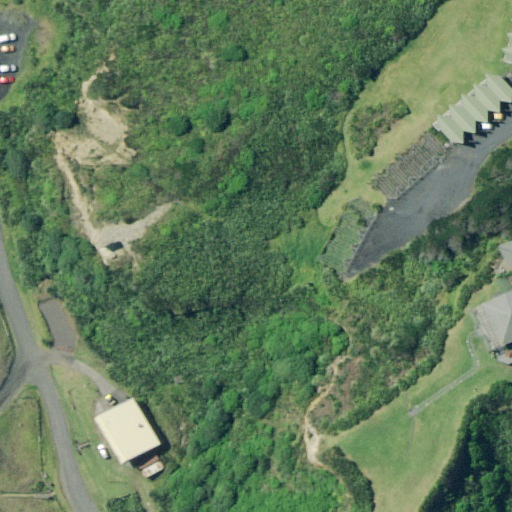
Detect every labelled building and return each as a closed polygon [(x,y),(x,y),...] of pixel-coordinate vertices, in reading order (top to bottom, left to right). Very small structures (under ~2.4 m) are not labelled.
[(496,63),(494,73),(505,88),(511,89),(511,72),(505,65),(496,63)] [(483,73),(481,83),(493,98),(504,100),(504,89),(493,75),(483,73)] [(471,83),(469,93),(480,108),(492,110),(492,99),(481,85),(471,83)] [(458,94),(456,104),(468,118),(479,121),(479,110),(468,95),(458,94)] [(446,104),(444,114),(456,128),(467,131),(467,120),(456,105),(446,104)] [(425,120),(423,131),(434,145),(446,147),(446,136),(435,122),(425,120)] [(413,130),(411,140),(422,155),(433,157),(433,146),(422,132),(413,130)] [(401,141),(399,151),(410,165),(421,167),(421,156),(410,142),(401,141)] [(389,151),(387,161),(398,175),(409,178),(409,167),(398,152),(389,151)] [(376,161),(374,171),(385,185),(396,187),(396,176),(385,162),(376,161)] [(348,187),(351,197),(367,204),(378,201),(373,191),(357,184),(348,187)] [(341,201),(344,211),(360,218),(371,215),(366,205),(350,198),(341,201)] [(333,215),(336,225),(352,233),(363,229),(358,219),(342,212),(333,215)] [(326,230),(329,240),(346,248),(357,244),(352,234),(335,227),(326,230)] [(319,244),(322,254),(338,262),(350,258),(344,249),(328,241),(319,244)] [(511,287),(494,297),(511,331),(511,287)] [(169,445),(140,395),(104,416),(133,466),(169,445)]
